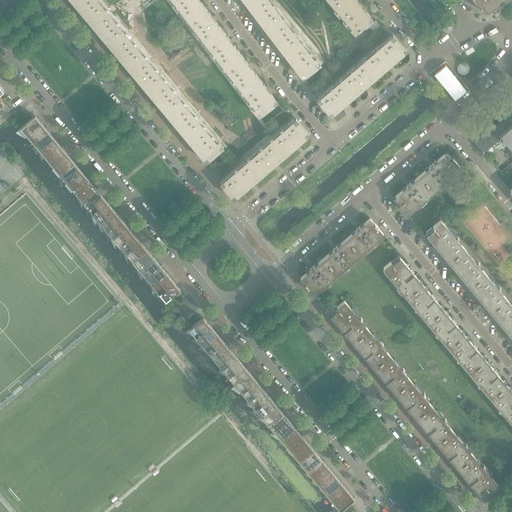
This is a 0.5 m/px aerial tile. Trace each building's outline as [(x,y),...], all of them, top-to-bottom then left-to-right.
[(106,10),(97,0),(71,0),(91,23),(106,10)] [(204,7),(198,0),(173,0),(188,18),(204,7)] [(283,18),(272,5),(268,0),(256,0),(249,6),(267,30),(283,18)] [(329,0),(338,9),(348,0),(329,0)] [(372,19),(363,8),(355,0),(348,0),(338,9),(353,27),(351,28),(355,33),(365,24),(366,25),(372,19)] [(474,0),(484,13),(501,0),(474,0)] [(222,31),(213,19),(204,7),(188,18),(206,43),(222,31)] [(125,33),(106,10),(91,23),(110,46),(125,33)] [(301,42),(283,18),(267,30),(286,54),(301,42)] [(380,26),(375,20),(368,26),(373,32),(380,26)] [(240,55),(230,41),(222,31),(206,43),(225,67),(240,55)] [(144,56),(134,44),(125,33),(110,46),(129,69),(144,56)] [(406,50),(393,35),(365,59),(378,74),(406,50)] [(314,59),(309,53),(301,42),(286,54),(303,77),(320,63),(316,57),(314,59)] [(259,79),(250,68),(240,55),(225,67),(243,91),(259,79)] [(164,80),(144,56),(129,69),(149,92),(164,80)] [(378,74),(365,59),(342,79),(354,94),(378,74)] [(276,102),(266,89),(259,79),(243,91),(256,108),(254,109),(259,115),(276,102)] [(331,115),(354,94),(342,79),(318,100),(331,115)] [(183,103),(172,90),(164,80),(149,92),(168,115),(183,103)] [(511,95),(511,97),(511,98),(511,112),(494,128),(491,124),(473,140),(485,154),(492,148),(489,145),(500,136),(507,145),(504,147),(511,156),(511,95)] [(203,126),(183,103),(168,115),(187,139),(203,126)] [(28,135),(42,124),(35,115),(21,127),(28,135)] [(308,134),(296,119),(295,119),(272,139),(285,154),(308,134)] [(34,143),(49,131),(42,124),(28,135),(34,143)] [(216,142),(203,126),(187,139),(206,161),(223,147),(218,141),(216,142)] [(41,151),(55,139),(49,131),(34,143),(41,151)] [(47,159),(62,147),(55,139),(41,151),(47,159)] [(285,154),(272,139),(249,159),(262,174),(285,154)] [(54,167),(68,155),(62,147),(47,159),(54,167)] [(461,168),(459,166),(453,158),(450,160),(444,154),(433,163),(429,166),(429,167),(420,175),(434,191),(459,169),(460,170),(461,168)] [(60,175),(75,163),(68,155),(54,167),(60,175)] [(262,174),(249,159),(221,183),(233,198),(262,174)] [(67,182),(81,171),(75,163),(60,175),(67,182)] [(74,190),(88,178),(81,171),(67,182),(74,190)] [(434,191),(420,175),(410,183),(406,186),(407,186),(395,196),(401,203),(398,205),(405,212),(408,210),(409,212),(434,191)] [(80,198),(94,186),(88,178),(74,190),(80,198)] [(87,206),(101,194),(94,186),(80,198),(87,206)] [(93,214),(107,202),(101,194),(87,206),(93,214)] [(100,222),(114,210),(107,202),(93,214),(100,222)] [(106,230),(121,218),(114,210),(100,222),(106,230)] [(113,237),(127,226),(121,218),(106,230),(113,237)] [(383,234),(378,227),(374,223),(370,218),(360,227),(359,226),(356,230),(346,238),(360,254),(383,234)] [(465,249),(442,222),(440,219),(433,226),(434,228),(427,234),(438,247),(437,247),(440,251),(441,250),(450,261),(465,249)] [(119,245),(134,233),(127,226),(113,237),(119,245)] [(126,253),(140,241),(134,233),(119,245),(126,253)] [(360,254),(346,238),(337,246),(336,246),(333,249),(323,258),(337,274),(360,254)] [(132,261),(147,249),(140,241),(126,253),(132,261)] [(139,269),(153,257),(147,249),(132,261),(139,269)] [(486,274),(465,249),(450,261),(459,272),(458,272),(461,276),(462,276),(471,287),(486,274)] [(145,277),(160,265),(153,257),(139,269),(145,277)] [(414,273),(411,269),(410,270),(400,257),(392,263),(391,261),(383,268),(407,296),(422,284),(413,274),(414,273)] [(337,274),(323,258),(314,266),(310,269),(300,278),(305,283),(304,283),(308,288),(308,287),(314,294),(337,274)] [(152,285),(166,273),(160,265),(145,277),(152,285)] [(159,292),(173,280),(166,273),(152,285),(159,292)] [(507,299),(486,274),(471,287),(480,297),(479,298),(482,301),(483,301),(492,311),(507,299)] [(165,301),(178,290),(180,289),(173,280),(159,292),(165,301)] [(435,298),(433,296),(432,295),(431,295),(422,284),(407,296),(429,322),(443,310),(434,299),(435,298)] [(511,305),(507,299),(492,311),(501,322),(500,323),(503,327),(504,326),(511,335),(511,305)] [(369,330),(351,309),(344,300),(336,307),(338,309),(331,315),(341,328),(342,330),(344,332),(354,343),(369,330)] [(456,323),(454,321),(453,320),(452,320),(443,310),(429,322),(450,347),(465,335),(455,324),(456,323)] [(196,337),(210,325),(203,317),(189,329),(196,337)] [(202,345),(216,333),(210,325),(196,337),(202,345)] [(390,355),(372,334),(369,330),(354,343),(362,353),(362,354),(365,357),(375,368),(390,355)] [(209,353),(223,341),(216,333),(202,345),(209,353)] [(477,349),(475,346),(474,345),(473,345),(465,335),(450,347),(471,373),(486,360),(476,349),(477,349)] [(215,360),(230,349),(223,341),(209,353),(215,360)] [(222,368),(236,356),(230,349),(215,360),(222,368)] [(411,380),(393,360),(390,355),(375,368),(383,378),(383,379),(386,383),(386,382),(396,393),(411,380)] [(228,376),(243,364),(236,356),(222,368),(228,376)] [(498,374),(496,372),(495,370),(494,371),(486,360),(471,373),(491,398),(506,385),(497,374),(498,374)] [(235,384),(249,372),(243,364),(228,376),(235,384)] [(242,392),(256,380),(249,372),(235,384),(242,392)] [(248,400),(262,388),(256,380),(242,392),(248,400)] [(416,418),(431,406),(411,380),(396,393),(404,403),(404,404),(407,408),(407,407),(416,418)] [(511,391),(506,385),(491,398),(511,422),(511,391)] [(255,408),(269,396),(262,388),(248,400),(255,408)] [(261,415),(275,404),(269,396),(255,408),(261,415)] [(268,423),(282,411),(275,404),(261,415),(268,423)] [(452,431),(435,410),(431,406),(416,418),(425,429),(428,433),(428,432),(437,443),(452,431)] [(274,431),(288,419),(282,411),(268,423),(274,431)] [(281,439),(295,427),(288,419),(274,431),(281,439)] [(287,447),(301,435),(295,427),(281,439),(287,447)] [(473,456),(456,435),(452,431),(437,443),(446,454),(449,458),(458,468),(473,456)] [(294,455),(308,443),(301,435),(287,447),(294,455)] [(301,463),(315,451),(308,443),(294,455),(301,463)] [(307,470),(321,459),(315,451),(301,463),(307,470)] [(498,485),(483,467),(473,456),(458,468),(467,479),(467,480),(470,483),(481,496),(488,489),(490,491),(498,485)] [(314,478),(328,466),(321,459),(307,470),(314,478)] [(320,486),(334,474),(328,466),(314,478),(320,486)] [(327,494),(341,482),(334,474),(320,486),(327,494)] [(333,502),(347,490),(341,482),(327,494),(333,502)] [(340,510),(353,499),(354,498),(347,490),(333,502),(340,510)]
